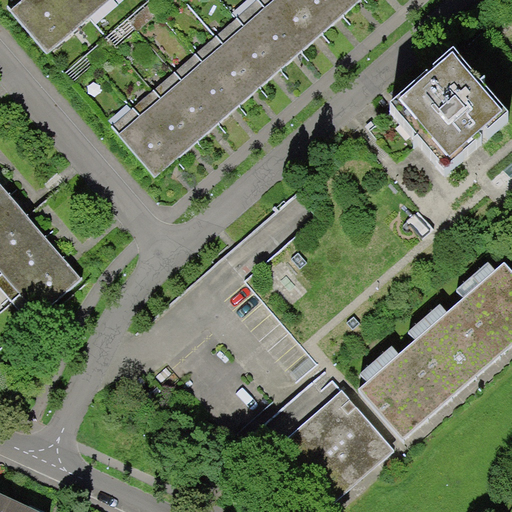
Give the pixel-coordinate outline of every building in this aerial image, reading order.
[(23,0),(10,12),(47,55),(89,18),(73,0),(23,0)] [(73,0),(89,18),(110,0),(73,0)] [(316,40),(322,34),(292,0),(275,0),(264,10),(301,53),(316,40)] [(328,0),(292,0),(322,34),(337,21),(343,16),(328,0)] [(358,3),(361,0),(328,0),(343,16),(358,3)] [(301,53),(264,10),(244,28),(280,71),(296,57),(301,53)] [(223,46),(260,88),(275,75),(280,71),(244,28),(223,46)] [(202,64),(239,107),(254,93),(260,88),(223,46),(202,64)] [(430,84),(427,81),(390,114),(445,177),(462,162),(482,145),(479,142),(485,136),(488,140),(508,122),(453,58),(433,76),(435,79),(430,84)] [(181,82),(218,124),(234,111),(239,107),(202,64),(181,82)] [(218,124),(181,82),(160,100),(197,143),(213,129),(218,124)] [(197,143),(160,100),(140,118),(177,161),(191,148),(197,143)] [(157,180),(156,178),(171,165),(177,161),(140,118),(118,136),(155,178),(157,180)] [(0,203),(8,197),(0,186),(0,203)] [(8,197),(0,203),(0,240),(26,217),(15,204),(8,197)] [(26,217),(0,240),(0,273),(2,275),(44,238),(30,222),(26,217)] [(48,242),(44,238),(2,275),(20,296),(62,259),(48,242)] [(62,259),(20,296),(38,317),(80,281),(82,278),(80,279),(66,263),(62,259)] [(511,274),(504,265),(455,307),(499,358),(511,347),(511,274)] [(473,381),(499,358),(455,307),(407,349),(451,400),(473,381)] [(407,349),(358,391),(403,442),(425,423),(451,400),(407,349)] [(348,477),(387,443),(341,391),(278,446),(324,498),(348,477)] [(0,511),(39,511),(29,507),(27,511),(9,503),(0,498),(0,511)]
